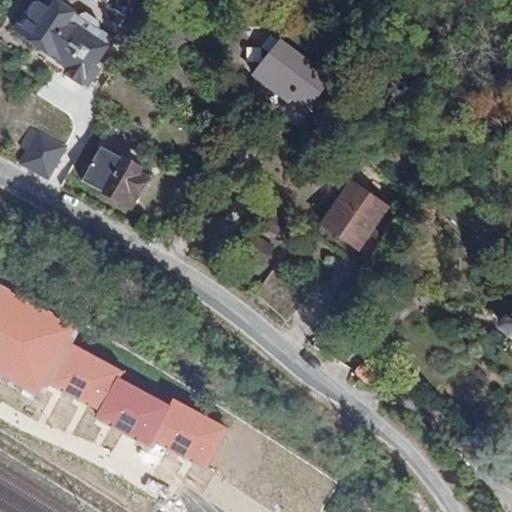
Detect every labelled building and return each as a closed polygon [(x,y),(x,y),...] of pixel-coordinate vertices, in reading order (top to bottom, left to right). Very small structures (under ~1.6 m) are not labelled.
[(67,24),(75,13),(59,1),(51,11),(42,3),(36,5),(30,13),(28,12),(18,27),(51,50),(46,57),(65,71),(71,63),(73,65),(93,35),(77,24),(74,28),(67,24)] [(330,78),(274,35),(266,46),(274,52),(256,76),(304,113),(330,78)] [(33,130),(19,158),(49,172),(62,143),(33,130)] [(52,175),(67,183),(81,156),(67,149),(52,175)] [(144,171),(146,168),(122,155),(101,192),(133,211),(153,177),(144,171)] [(322,225),(358,249),(388,206),(352,181),(322,225)] [(358,249),(322,225),(316,234),(352,259),(358,249)] [(237,259),(261,272),(270,255),(246,243),(237,259)] [(0,378),(37,399),(46,384),(98,413),(95,418),(152,449),(155,443),(207,471),(230,429),(174,399),(170,406),(122,380),(126,373),(73,344),(80,331),(0,287),(0,378)] [(511,313),(503,329),(511,334),(511,313)]
